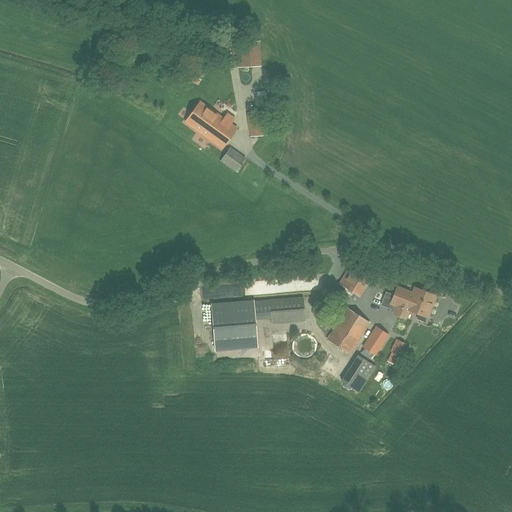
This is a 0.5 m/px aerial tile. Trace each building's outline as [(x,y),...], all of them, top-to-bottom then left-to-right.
[(237,68),(261,67),(260,42),(236,43),(237,68)] [(132,66),(137,55),(126,50),(121,62),(132,66)] [(201,81),(208,66),(193,59),(186,74),(201,81)] [(222,149),(237,129),(231,124),(235,119),(227,114),(223,119),(200,102),(185,122),(222,149)] [(272,134),(269,110),(247,113),(251,137),(272,134)] [(235,158),(227,170),(234,175),(242,163),(235,158)] [(374,277),(366,272),(352,264),(339,285),(361,299),(374,277)] [(405,319),(409,311),(427,318),(436,296),(415,288),(412,294),(397,287),(390,305),(397,308),(395,315),(405,319)] [(303,298),(212,305),(215,350),(258,347),(256,319),(272,318),(272,323),(305,321),(303,298)] [(349,354),(370,323),(348,309),(327,339),(349,354)] [(376,356),(389,336),(376,328),(363,348),(376,356)] [(392,352),(387,362),(394,365),(399,356),(405,344),(397,340),(391,352),(392,352)] [(358,356),(342,381),(358,392),(375,367),(358,356)]
